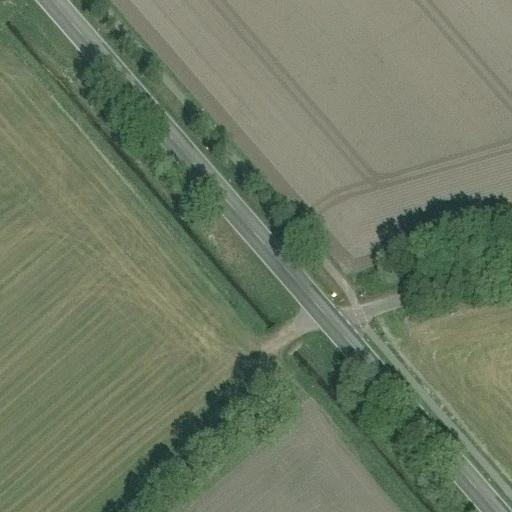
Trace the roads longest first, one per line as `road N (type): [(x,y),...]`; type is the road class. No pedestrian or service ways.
road 1 (tertiary): [(48,0),(331,322)]
road 2 (tertiary): [(331,322),(492,511)]
road 3 (unclassified): [(331,322),(511,267)]
